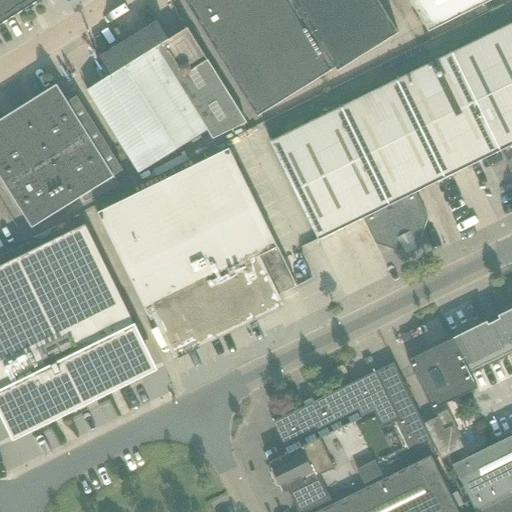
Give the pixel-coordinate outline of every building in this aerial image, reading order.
[(0,0),(0,25),(41,0),(0,0)] [(192,0),(186,4),(257,117),(335,69),(337,72),(398,34),(376,0),(192,0)] [(408,0),(429,32),(497,0),(408,0)] [(100,58),(111,76),(87,91),(98,108),(138,174),(214,127),(162,44),(168,41),(157,23),(100,58)] [(511,24),(270,141),(319,240),(363,219),(375,244),(398,252),(420,242),(428,219),(415,193),(500,151),(511,175),(511,24)] [(0,120),(0,178),(31,229),(83,196),(86,201),(119,185),(57,85),(0,120)] [(250,320),(279,305),(275,297),(297,287),(230,150),(98,214),(150,321),(157,318),(174,352),(218,331),(214,324),(221,321),(222,323),(239,315),(238,313),(245,310),(250,320)] [(138,375),(128,355),(146,346),(86,225),(0,266),(0,414),(1,417),(19,409),(29,429),(138,375)] [(511,309),(498,317),(497,314),(485,320),(486,323),(411,361),(435,410),(477,389),(469,373),(511,351),(511,309)] [(424,424),(394,363),(383,368),(375,373),(272,423),(288,454),(269,463),(272,471),(271,475),(276,485),(280,487),(284,493),(288,491),(298,511),(306,511),(315,508),(317,511),(340,501),(404,470),(403,470),(431,456),(438,452),(424,424)] [(438,417),(424,424),(438,452),(442,459),(464,448),(453,425),(444,430),(438,417)] [(511,437),(453,465),(475,511),(479,511),(511,496),(511,437)] [(404,470),(340,501),(317,511),(458,511),(431,456),(403,470),(404,470)] [(511,511),(511,496),(479,511),(511,511)]
